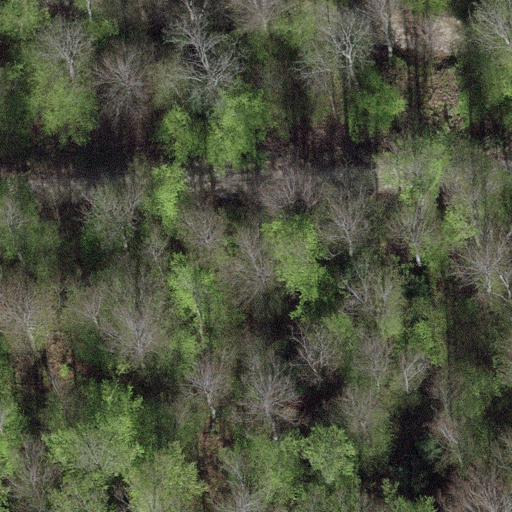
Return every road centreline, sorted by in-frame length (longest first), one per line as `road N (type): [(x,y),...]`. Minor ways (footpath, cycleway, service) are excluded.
road 1 (track): [(0,199),(511,183)]
road 2 (track): [(31,0),(511,46)]
